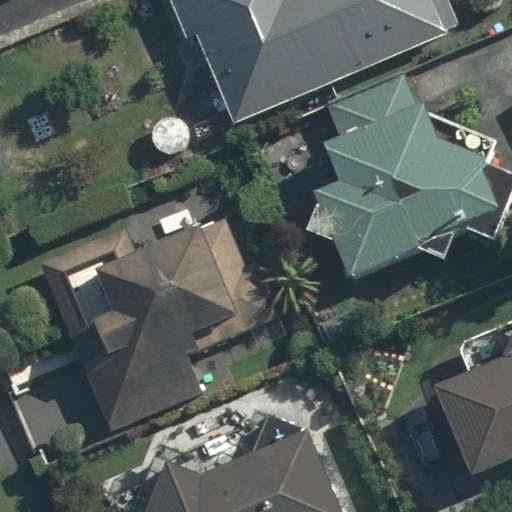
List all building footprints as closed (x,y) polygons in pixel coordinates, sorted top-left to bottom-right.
[(434,0),(169,0),(189,45),(200,40),(238,129),(450,37),(434,0)] [(346,146),(328,154),(343,192),(319,202),(351,280),(503,217),(488,167),(447,153),(407,82),(332,113),(346,146)] [(271,327),(269,320),(284,314),(263,266),(247,272),(227,224),(138,262),(126,233),(40,269),(111,435),(196,399),(181,365),(271,327)] [(511,350),(506,366),(439,394),(477,484),(511,469),(511,350)] [(207,487),(171,470),(150,511),(342,511),(310,440),(207,487)]
